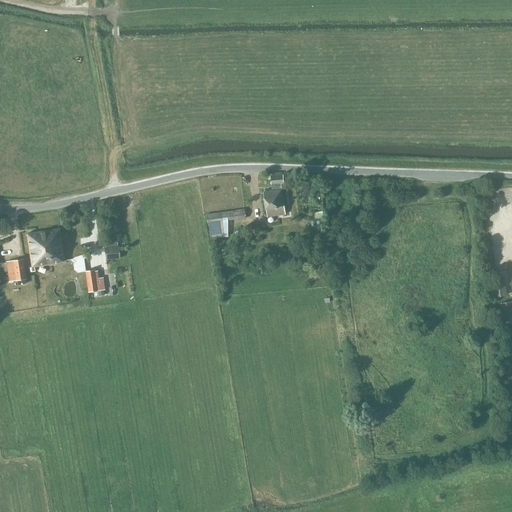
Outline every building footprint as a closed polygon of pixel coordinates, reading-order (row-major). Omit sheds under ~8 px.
[(271,176),(272,191),(264,192),(267,217),(285,214),(282,190),(285,189),(284,184),(283,175),(271,176)] [(206,215),(207,224),(209,239),(225,237),(223,222),(246,219),(244,209),(206,215)] [(56,263),(65,262),(61,229),(27,235),(32,267),(56,264),(56,263)] [(105,248),(106,260),(120,259),(120,247),(105,248)] [(10,282),(18,281),(18,285),(26,284),(25,280),(27,280),(24,260),(7,263),(10,282)] [(77,273),(85,272),(85,271),(86,271),(84,260),(73,262),(74,270),(77,273)] [(96,270),(86,271),(85,271),(85,272),(88,293),(98,291),(99,296),(105,295),(104,290),(105,290),(103,277),(99,278),(98,270),(96,271),(96,270)] [(503,278),(495,279),(497,296),(506,296),(503,278)] [(511,302),(506,303),(500,303),(503,324),(511,322),(511,302)]
